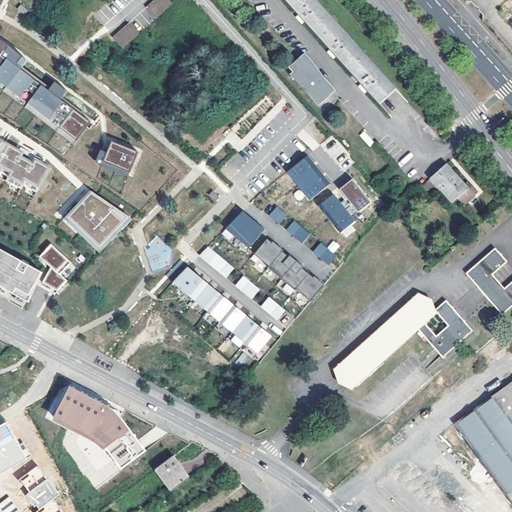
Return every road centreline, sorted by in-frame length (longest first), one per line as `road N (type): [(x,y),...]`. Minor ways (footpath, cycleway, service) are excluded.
road 1 (tertiary): [(304,490),(57,353)]
road 2 (residential): [(202,0),(305,114),(233,196)]
road 3 (secondary): [(382,0),(408,22),(511,164)]
road 4 (secondary): [(511,90),(430,0)]
